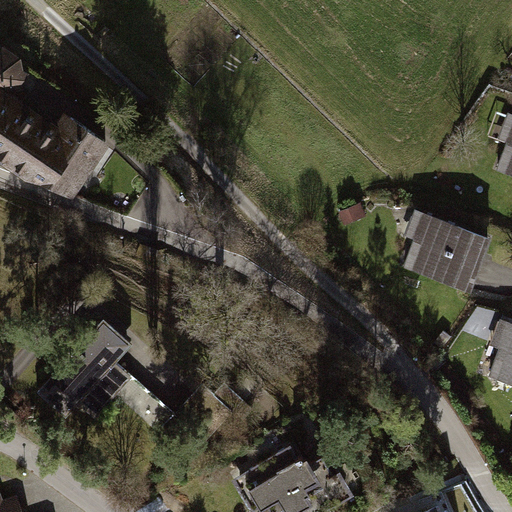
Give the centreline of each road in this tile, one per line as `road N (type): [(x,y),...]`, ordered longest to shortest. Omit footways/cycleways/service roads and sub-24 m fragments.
road 1 (residential): [(0,178),(246,264),(420,383),(504,511)]
road 2 (track): [(36,0),(357,307),(420,383)]
road 3 (residential): [(105,511),(0,442)]
